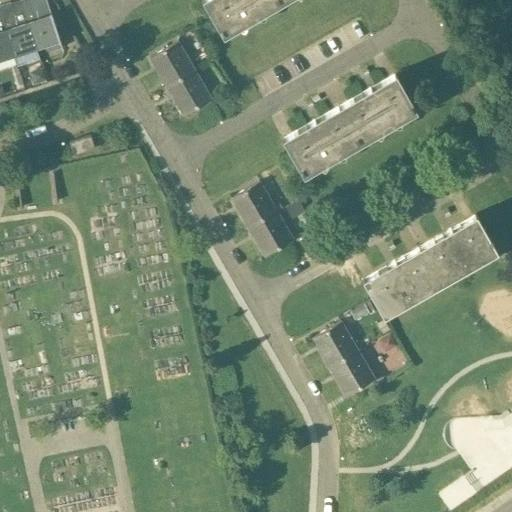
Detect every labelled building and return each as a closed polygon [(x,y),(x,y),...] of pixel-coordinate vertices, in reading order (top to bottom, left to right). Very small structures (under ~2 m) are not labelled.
[(0,15),(13,57),(36,50),(19,0),(18,0),(0,6),(0,15)] [(61,48),(50,13),(46,0),(19,0),(36,50),(45,47),(46,49),(49,52),(61,48)] [(203,0),(223,35),(280,3),(277,0),(203,0)] [(0,61),(13,57),(0,15),(0,61)] [(150,56),(167,85),(194,69),(178,40),(150,56)] [(211,99),(194,69),(167,85),(184,115),(211,99)] [(396,74),(339,106),(360,143),(417,111),(396,74)] [(304,175),(360,143),(339,106),(283,138),(304,175)] [(90,135),(69,142),(73,155),(94,148),(90,135)] [(232,196),(249,225),(285,205),(283,201),(273,206),(259,181),(232,196)] [(292,239),(278,215),(284,211),(283,210),(286,208),(285,205),(249,225),(265,255),(292,239)] [(475,214),(419,247),(441,283),(497,251),(475,214)] [(384,316),(441,283),(419,247),(363,279),(384,316)] [(313,337),(330,366),(357,350),(340,321),(313,337)] [(374,379),(357,350),(330,366),(347,395),(374,379)] [(469,469),(437,492),(450,510),(482,486),(469,469)]
